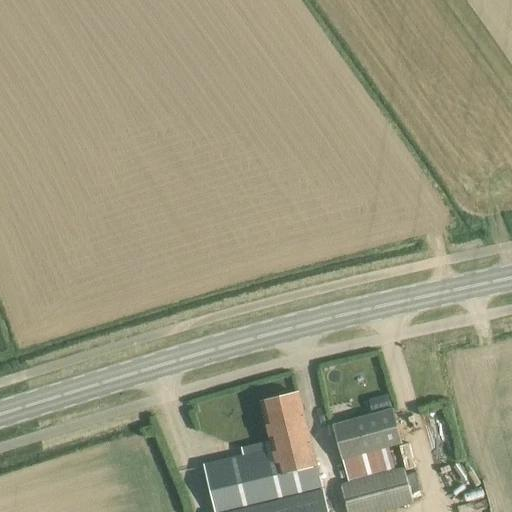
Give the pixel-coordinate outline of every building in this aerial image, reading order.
[(316,465),(298,394),(261,403),(280,475),(316,465)] [(387,395),(369,400),(373,414),(391,409),(387,395)] [(343,460),(401,444),(392,411),(334,426),(343,460)] [(379,511),(413,503),(404,469),(342,486),(349,511),(379,511)] [(329,511),(325,491),(323,492),(318,471),(251,487),(256,508),(239,511),(329,511)] [(444,511),(461,511),(468,510),(461,488),(439,495),(444,511)]
